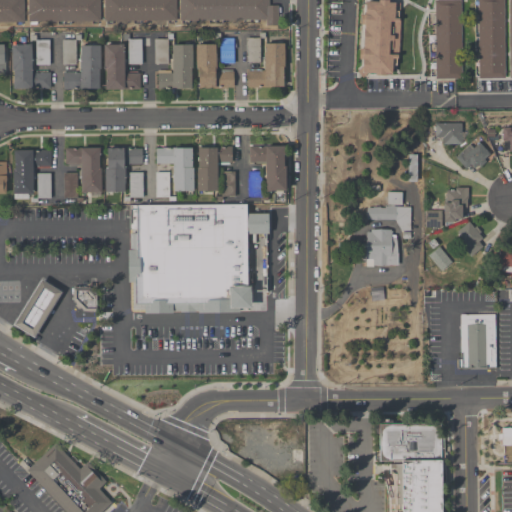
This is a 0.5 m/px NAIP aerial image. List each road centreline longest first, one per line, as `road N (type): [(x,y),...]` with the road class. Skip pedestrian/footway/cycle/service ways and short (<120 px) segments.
road 1 (tertiary): [(307,0),(305,401)]
road 2 (residential): [(0,120),(308,118)]
road 3 (tertiary): [(305,401),(511,399)]
road 4 (residential): [(308,102),(511,98)]
road 5 (primary): [(177,442),(31,364)]
road 6 (residential): [(305,401),(213,402),(177,442)]
road 7 (primary): [(291,511),(177,442)]
